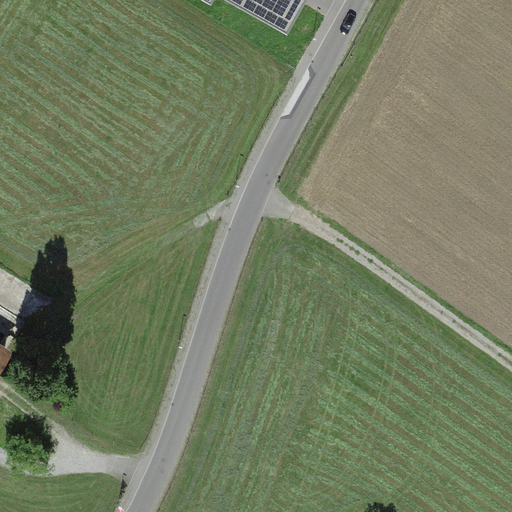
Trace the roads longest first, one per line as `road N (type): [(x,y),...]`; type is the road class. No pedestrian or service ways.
road 1 (unclassified): [(361,0),(256,199),(139,511)]
road 2 (track): [(511,370),(256,199)]
